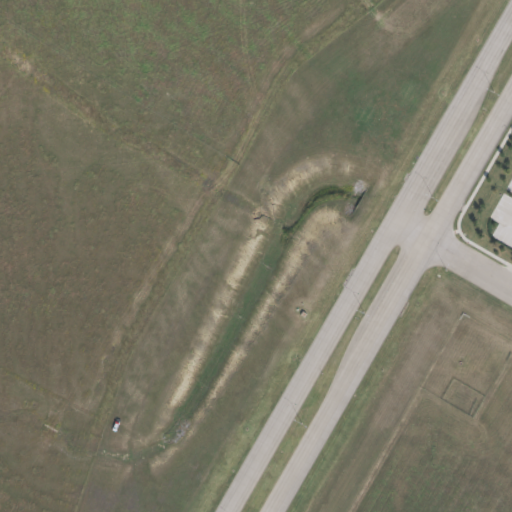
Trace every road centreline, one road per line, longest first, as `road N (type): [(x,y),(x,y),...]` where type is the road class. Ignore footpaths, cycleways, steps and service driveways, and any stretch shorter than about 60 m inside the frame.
road 1 (tertiary): [(398,214),(227,511)]
road 2 (tertiary): [(278,511),(384,329)]
road 3 (tertiary): [(436,237),(511,102)]
road 4 (tertiary): [(511,18),(444,134)]
